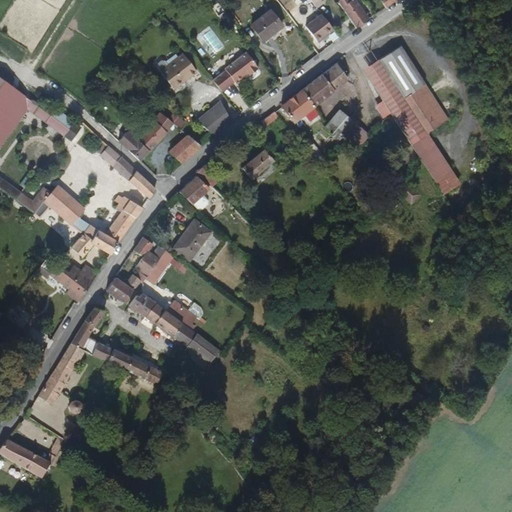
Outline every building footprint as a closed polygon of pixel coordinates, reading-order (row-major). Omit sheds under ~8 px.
[(311,0),(319,11),(325,6),(323,2),(325,0),(311,0)] [(353,10),(345,1),(336,12),(344,18),(353,10)] [(379,12),(388,5),(385,1),(376,9),(379,12)] [(250,25),(263,42),(282,28),(269,10),(250,25)] [(344,18),(355,29),(367,20),(353,10),(344,18)] [(334,32),(323,16),(307,29),(319,45),(334,32)] [(432,135),(454,120),(403,44),(382,58),(432,135)] [(227,69),(214,79),(223,89),(246,71),(249,74),(260,66),(247,51),(226,67),(227,69)] [(161,72),(178,92),(200,73),(186,57),(172,69),(167,64),(165,64),(161,67),(161,72)] [(432,135),(382,58),(366,69),(450,197),(466,186),(432,135)] [(304,90),(315,104),(337,87),(335,83),(346,73),(338,63),(304,90)] [(0,135),(22,107),(62,135),(68,127),(0,76),(0,135)] [(311,116),(320,110),(315,104),(304,90),(284,106),(294,118),(304,110),(311,116)] [(215,134),(235,119),(222,104),(200,119),(215,134)] [(160,114),(153,120),(164,131),(183,115),(179,110),(167,121),(160,114)] [(333,143),(339,138),(351,125),(339,112),(321,131),(333,143)] [(129,117),(126,120),(133,126),(136,123),(129,117)] [(268,131),(276,125),(270,117),(261,124),(268,131)] [(133,126),(126,120),(120,125),(122,128),(113,137),(133,157),(140,151),(131,140),(136,135),(130,129),(133,126)] [(140,132),(136,135),(131,140),(140,151),(164,131),(153,120),(140,132)] [(68,127),(62,135),(68,139),(78,126),(73,122),(68,127)] [(120,125),(110,134),(113,137),(122,128),(120,125)] [(175,150),(182,159),(199,146),(191,137),(179,147),(175,150)] [(302,155),(311,166),(326,151),(321,144),(316,149),(313,145),(302,155)] [(108,145),(106,147),(120,159),(121,157),(108,145)] [(120,159),(106,147),(101,153),(114,165),(120,159)] [(254,167),(267,182),(281,171),(267,156),(254,167)] [(120,159),(114,165),(127,179),(136,171),(121,157),(120,159)] [(198,173),(213,185),(222,175),(211,164),(198,173)] [(259,189),(267,182),(254,167),(246,173),(259,189)] [(136,171),(127,179),(144,197),(152,187),(136,171)] [(26,185),(21,191),(0,175),(0,187),(39,216),(46,206),(73,225),(86,206),(56,184),(47,196),(39,190),(37,193),(26,185)] [(196,175),(176,190),(199,211),(209,201),(201,194),(207,186),(196,175)] [(403,194),(413,205),(422,197),(412,186),(403,194)] [(87,244),(102,255),(121,228),(138,206),(114,187),(109,193),(114,197),(109,201),(119,209),(103,230),(83,216),(65,239),(65,244),(77,254),(87,244)] [(170,244),(186,257),(207,232),(190,219),(170,244)] [(137,274),(146,265),(154,255),(150,252),(153,248),(139,235),(118,260),(127,266),(137,274)] [(159,258),(166,250),(161,246),(155,253),(159,258)] [(55,254),(48,263),(38,276),(50,285),(52,281),(66,290),(74,283),(82,289),(89,276),(76,267),(55,254)] [(109,274),(117,280),(127,266),(118,260),(109,274)] [(130,283),(137,274),(127,266),(117,280),(127,287),(130,283)] [(124,290),(106,278),(100,288),(118,299),(124,290)] [(122,302),(138,313),(146,299),(134,291),(132,294),(128,293),(122,302)] [(156,325),(163,329),(171,316),(146,299),(138,313),(156,325)] [(91,301),(80,318),(93,326),(103,309),(91,301)] [(163,329),(180,340),(185,333),(195,339),(197,338),(199,340),(202,336),(187,326),(171,316),(163,329)] [(66,340),(81,348),(94,355),(103,341),(89,334),(93,326),(80,318),(66,340)] [(43,384),(53,392),(54,393),(81,348),(66,340),(43,384)] [(110,363),(119,369),(122,370),(129,356),(103,341),(94,355),(102,359),(110,363)] [(122,370),(149,384),(160,368),(155,364),(152,367),(129,356),(122,370)] [(102,359),(94,376),(102,379),(110,363),(102,359)] [(43,384),(34,400),(44,406),(53,392),(43,384)] [(11,438),(0,451),(0,454),(37,487),(49,471),(11,438)]
